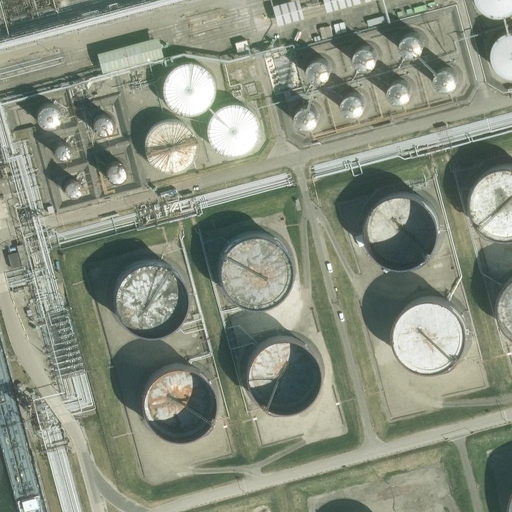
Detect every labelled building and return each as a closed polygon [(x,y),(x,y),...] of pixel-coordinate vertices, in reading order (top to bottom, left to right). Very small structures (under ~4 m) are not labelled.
[(511,0),(476,0),(477,1),(480,6),(483,9),(487,12),(491,14),(496,15),(501,15),(506,14),(510,13),(511,11),(511,0)] [(216,9),(186,18),(191,37),(221,29),(216,9)] [(424,46),(424,44),(424,41),(423,38),(421,36),(419,34),(416,33),(414,32),(411,33),(408,34),(406,35),(404,37),(403,40),(402,42),(402,45),(403,48),(404,50),(406,52),(408,54),(411,55),(414,55),(417,54),(419,53),(421,51),(423,49),(424,46)] [(511,32),(509,33),(506,35),(503,37),(501,39),(499,42),(498,45),(497,48),(496,51),(496,54),(497,57),(498,60),(499,63),(501,66),(504,68),(506,70),(509,71),(511,71),(511,32)] [(236,48),(248,45),(246,40),(235,42),(236,48)] [(362,44),(360,45),(359,47),(357,48),(356,50),(355,52),(355,54),(355,57),(355,59),(356,61),(357,63),(359,64),(361,66),(363,67),(365,67),(367,67),(369,67),(371,66),(373,65),(375,64),(376,62),(378,61),(378,58),(379,56),(379,54),(378,52),(377,50),(376,48),(375,46),(373,45),(371,44),(369,44),(367,43),(364,44),(362,44)] [(238,56),(250,53),(248,46),(236,49),(238,56)] [(316,58),(314,59),(312,60),(311,62),(309,64),(309,66),(308,68),(308,70),(309,73),(310,75),(311,76),(312,78),(314,79),(316,80),(318,81),(320,81),(323,81),(325,80),(327,79),(328,78),(330,76),(331,74),(332,72),(332,70),(332,68),(332,66),(331,64),(330,62),(328,60),(326,59),(324,58),(322,57),(320,57),(318,57),(316,58)] [(214,93),(214,88),(214,83),(212,78),(210,73),(207,69),(203,66),(199,64),(194,62),(189,61),(184,62),(179,63),(174,65),(170,68),(167,71),(164,76),(162,80),(161,85),(161,90),(162,95),(164,100),(167,104),(170,108),(175,111),(179,113),(184,114),(189,114),(194,113),(199,112),(203,109),(207,106),(210,102),(212,97),(214,93)] [(458,80),(458,78),(458,75),(457,72),(455,70),(453,68),(450,67),(447,66),(445,67),(442,67),(439,69),(438,71),(436,73),(435,76),(435,79),(436,82),(438,84),(439,86),(442,88),(445,89),(447,89),(450,88),(453,87),(455,85),(457,83),(458,80)] [(412,93),(413,90),(412,87),(411,85),(409,82),(407,80),(405,79),(402,79),(399,79),(396,80),(394,81),(392,83),(391,86),(390,89),(390,91),(391,94),(392,97),(394,99),(397,100),(399,101),(402,101),(405,101),(407,99),(410,98),(411,95),(412,93)] [(350,91),(348,92),(346,94),(345,95),(343,97),(343,99),(342,101),(342,104),(343,106),(344,108),(345,110),(346,111),(348,113),(350,113),(352,114),(354,114),(357,114),(359,113),(361,112),(362,111),(364,109),(365,107),(366,105),(366,103),(366,101),(366,99),(365,97),(364,95),(362,93),(360,92),(358,91),(356,91),(354,90),(352,91),(350,91)] [(259,134),(259,129),(259,124),(257,119),(255,115),(252,111),(248,107),(244,105),(239,103),(234,102),(229,103),(224,104),(219,106),(215,109),(212,112),(209,117),(207,121),(206,126),(206,131),(207,136),(209,141),(211,145),(215,149),(219,152),(224,154),(229,155),(234,155),(239,155),(243,153),(248,151),(252,147),(255,143),(257,139),(259,134)] [(59,116),(59,114),(59,112),(59,111),(58,109),(58,108),(57,107),(55,106),(54,105),(53,104),(51,103),(50,103),(48,103),(47,103),(45,103),(44,103),(42,104),(41,105),(40,106),(38,107),(38,108),(37,110),(36,111),(36,113),(36,114),(36,116),(36,118),(37,119),(38,120),(39,122),(40,123),(41,124),(42,125),(44,125),(45,126),(47,126),(49,126),(50,126),(52,125),(53,124),(55,124),(56,123),(57,121),(58,120),(58,119),(59,117),(59,116)] [(319,118),(320,115),(319,112),(318,110),(317,108),(315,106),(312,105),(310,104),(307,104),(304,105),(302,106),(300,108),(298,110),(297,112),(297,115),(297,118),(298,120),(300,123),(302,124),(304,126),(307,126),(310,126),(312,126),(315,124),(317,123),(318,120),(319,118)] [(111,118),(110,116),(108,115),(107,114),(105,114),(103,113),(101,113),(99,114),(97,115),(96,116),(94,117),(93,118),(93,120),(92,122),(92,124),(92,126),(93,128),(93,129),(94,131),(96,132),(97,133),(99,134),(101,134),(103,134),(105,134),(107,134),(108,133),(110,132),(111,130),(112,128),(113,127),(113,125),(113,123),(113,121),(112,119),(111,118)] [(196,149),(196,144),(196,139),(194,135),(192,131),(189,127),(186,124),(182,122),(177,120),(173,119),(168,119),(163,120),(159,121),(155,124),(151,127),(148,131),(146,135),(144,139),(144,144),(144,149),(145,153),(147,158),(149,161),(153,165),(157,168),(161,170),(165,171),(170,171),(175,171),(179,170),(184,168),(187,165),(191,162),(193,158),(195,153),(196,149)] [(70,150),(70,148),(70,146),(69,145),(68,144),(66,143),(65,142),(63,141),(62,141),(60,142),(58,142),(57,143),(56,144),(55,145),(54,147),(53,148),(53,150),(53,152),(54,153),(55,155),(56,156),(57,157),(59,158),(60,158),(62,158),(63,158),(65,158),(66,157),(68,156),(69,154),(70,153),(70,151),(70,150)] [(123,164),(121,163),(120,162),(118,161),(117,161),(115,161),(113,161),(111,161),(110,162),(108,163),(107,164),(106,166),(105,167),(105,169),(105,171),(105,172),(105,174),(106,176),(107,177),(108,178),(109,180),(111,180),(112,181),(114,181),(116,181),(118,181),(119,180),(121,179),(122,178),(123,177),(124,176),(125,174),(125,172),(125,170),(125,169),(124,167),(124,166),(123,164)] [(511,163),(505,163),(499,164),(493,166),(487,169),(482,172),(478,177),(474,182),(472,188),(470,194),(470,200),(470,206),(472,212),(474,218),(478,223),(482,228),(487,231),(493,234),(499,236),(505,237),(511,237),(511,236),(511,163)] [(80,192),(80,190),(81,189),(81,187),(81,185),(80,184),(80,182),(79,181),(78,180),(76,179),(75,178),(73,178),(72,178),(70,178),(69,178),(67,179),(66,180),(65,181),(64,183),(64,184),(63,186),(63,187),(63,189),(64,190),(65,192),(66,193),(67,194),(68,195),(70,195),(71,196),(73,196),(75,195),(76,195),(77,194),(79,193),(80,192)] [(439,235),(440,228),(439,222),(438,216),(435,210),(431,204),(427,200),(422,196),(416,193),(410,191),(403,190),(397,191),(391,192),(385,195),(379,199),(375,203),(371,208),(368,214),(366,220),(365,227),(366,233),(367,239),(370,245),(374,251),(378,255),(383,259),(389,262),(395,264),(402,265),(408,264),(415,263),(420,260),(426,256),(431,252),(434,247),(437,241),(439,235)] [(292,272),(292,266),(292,261),(291,255),(289,250),(286,245),(282,241),(278,237),(273,234),(268,231),(263,230),(257,229),(252,229),(246,230),(241,231),(236,234),(231,237),(227,241),(223,245),(221,250),(218,255),(217,261),(217,266),(217,272),(218,278),(221,283),(223,288),(227,292),(231,296),(236,299),(241,302),(246,303),(252,304),(257,304),(263,303),(268,302),(273,299),(278,296),(282,292),(286,288),(289,283),(291,278),(292,272)] [(17,245),(22,265),(28,263),(22,244),(17,245)] [(11,268),(20,266),(17,252),(8,255),(11,268)] [(187,300),(188,294),(187,288),(186,283),(184,277),(181,272),(177,268),(173,264),(168,261),(163,259),(157,257),(151,256),(146,257),(140,258),(135,260),(129,263),(125,266),(121,270),(118,275),(115,280),(113,286),(112,291),(112,297),(113,303),(115,308),(118,313),(121,318),(125,322),(130,326),(135,329),(140,330),(146,332),(152,332),(157,331),(163,330),(168,327),(173,324),(177,320),(181,316),(184,311),(186,305),(187,300)] [(511,275),(511,276),(507,280),(504,285),(501,290),(499,296),(499,301),(499,307),(500,313),(501,319),(504,324),(508,329),(511,333),(511,275)] [(470,339),(470,333),(470,327),(469,322),(467,317),(465,312),(462,307),(458,303),(453,300),(448,297),(443,295),(438,294),(432,293),(427,294),(421,295),(416,297),(411,300),(407,303),(403,307),(400,311),(397,316),(395,322),(394,327),(394,333),(394,338),(396,344),(398,349),(401,353),(404,358),(409,361),(413,365),(418,367),(424,369),(429,369),(435,369),(440,369),(445,367),(451,365),(455,362),(459,358),(463,354),(466,349),(468,344),(470,339)] [(319,379),(319,373),(319,368),(318,362),(316,357),(314,352),(310,347),(306,343),(301,340),(296,337),(291,335),(285,334),(280,334),(274,335),(269,337),(263,339),(259,343),(255,346),(251,351),(248,356),(246,361),(245,367),(245,372),(246,378),(247,384),(249,389),(252,394),(256,398),(260,402),(265,405),(271,407),(276,408),(282,409),(287,408),(293,407),(298,405),(303,402),(308,398),(312,394),(315,389),(317,384),(319,379)] [(215,403),(215,398),(215,393),(214,388),(212,383),(209,378),(206,374),(202,370),(198,367),(193,364),(188,363),(182,362),(177,362),(172,362),(167,363),(162,366),(157,368),(153,372),(149,376),(147,380),(144,385),(143,390),(142,395),(142,401),(143,406),(144,411),(147,416),(150,420),(153,424),(157,428),(162,431),(167,433),(172,434),(177,435),(183,434),(188,433),(193,432),(198,429),(202,426),(206,422),(209,418),(212,414),(214,409),(215,403)]
